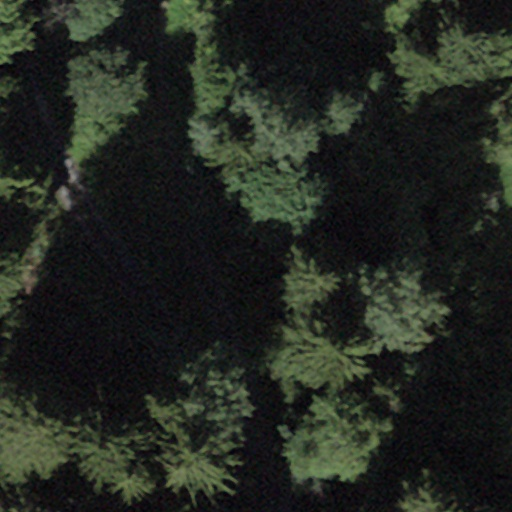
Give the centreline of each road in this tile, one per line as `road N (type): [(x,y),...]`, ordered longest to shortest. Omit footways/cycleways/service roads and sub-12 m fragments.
road 1 (track): [(188,378),(20,0)]
road 2 (track): [(188,378),(169,0)]
road 3 (track): [(247,511),(188,378)]
